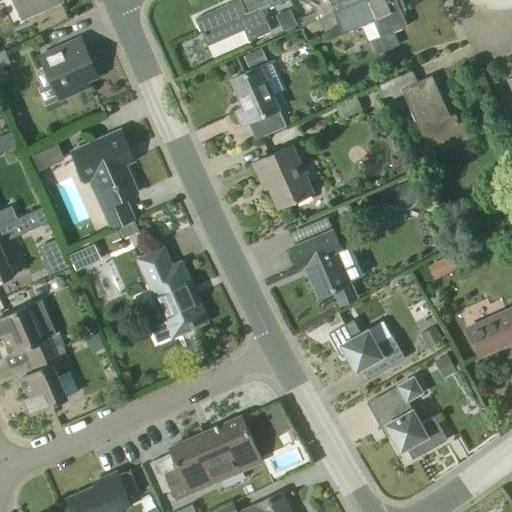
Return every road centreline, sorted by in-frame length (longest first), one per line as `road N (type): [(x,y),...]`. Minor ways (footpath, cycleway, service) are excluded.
road 1 (residential): [(275,349),(116,0)]
road 2 (residential): [(275,349),(167,406),(5,468)]
road 3 (residential): [(376,511),(275,349)]
